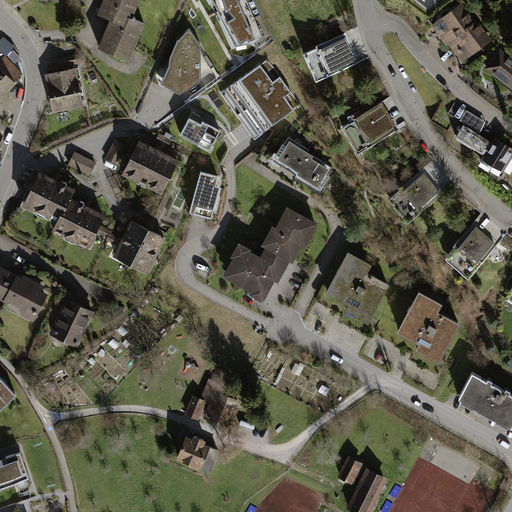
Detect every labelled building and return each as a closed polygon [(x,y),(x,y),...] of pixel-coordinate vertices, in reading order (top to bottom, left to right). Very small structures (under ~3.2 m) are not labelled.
[(142,0),(105,0),(99,16),(112,21),(101,50),(132,62),(147,24),(135,19),(142,0)] [(212,0),(218,10),(236,44),(259,39),(262,34),(246,0),(212,0)] [(492,44),(463,6),(431,30),(447,52),(450,50),(463,66),(492,44)] [(200,46),(190,31),(181,41),(172,58),(172,67),(164,84),(182,93),(201,78),(200,46)] [(0,50),(6,57),(16,47),(5,36),(0,41),(0,50)] [(344,39),(306,56),(318,84),(356,67),(344,39)] [(511,59),(500,51),(482,75),(511,96),(511,59)] [(75,54),(59,58),(61,67),(77,62),(75,54)] [(0,103),(26,76),(6,57),(0,63),(0,103)] [(268,60),(224,94),(259,140),(274,128),(303,106),(268,60)] [(74,68),(46,74),(54,109),(81,104),(74,68)] [(397,134),(383,107),(344,127),(358,154),(397,134)] [(224,133),(192,117),(182,138),(213,154),(224,133)] [(483,160),(480,165),(502,178),(511,162),(511,151),(495,141),(491,147),(464,130),(456,143),(483,160)] [(128,145),(114,138),(105,159),(119,165),(128,145)] [(288,140),(274,164),(298,178),(295,181),(321,196),(337,169),(288,140)] [(162,199),(179,165),(139,144),(121,178),(162,199)] [(75,154),(69,167),(91,177),(97,164),(75,154)] [(74,192),(39,174),(21,211),(55,228),(69,201),(74,192)] [(425,176),(389,205),(407,227),(443,198),(425,176)] [(216,220),(226,182),(208,177),(198,215),(216,220)] [(184,211),(190,212),(193,200),(187,199),(184,211)] [(107,220),(69,201),(55,228),(51,235),(90,254),(107,220)] [(265,254),(290,267),(300,250),(305,253),(319,227),(288,211),(276,232),(272,230),(260,251),(265,254)] [(167,242),(132,224),(114,260),(149,278),(167,242)] [(475,227),(445,265),(468,284),(499,246),(475,227)] [(262,261),(240,249),(223,281),(265,304),(276,283),(280,285),(290,267),(265,254),(262,261)] [(374,268),(349,255),(326,298),(347,309),(344,315),(371,329),(391,291),(368,279),(374,268)] [(0,268),(0,305),(3,307),(2,310),(35,326),(49,296),(43,294),(46,288),(23,276),(21,279),(0,268)] [(416,356),(440,369),(462,329),(440,317),(444,308),(419,295),(397,337),(419,349),(416,356)] [(94,315),(65,303),(50,339),(78,351),(94,315)] [(511,399),(472,378),(457,405),(510,434),(511,430),(511,399)] [(231,426),(242,397),(206,383),(199,403),(191,400),(184,417),(199,423),(202,415),(231,426)] [(0,385),(0,410),(13,399),(0,385)] [(220,452),(189,436),(176,463),(207,479),(220,452)] [(0,464),(0,494),(30,484),(21,458),(0,464)] [(364,470),(348,462),(338,481),(354,490),(364,470)] [(374,511),(389,483),(367,473),(348,511),(374,511)]
